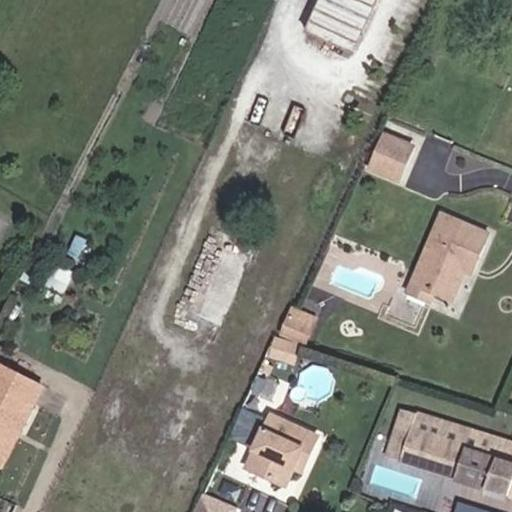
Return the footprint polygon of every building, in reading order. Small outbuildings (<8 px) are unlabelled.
[(358,43),(377,0),(327,0),(317,25),(358,43)] [(414,151),(384,139),(370,173),(400,185),(414,151)] [(494,235),(445,216),(418,282),(435,289),(437,296),(451,301),(466,264),(480,270),(494,235)] [(477,276),(480,270),(466,264),(451,301),(457,303),(469,273),(477,276)] [(434,304),(437,296),(435,289),(418,282),(412,295),(434,304)] [(318,321),(295,311),(292,319),(314,330),(318,321)] [(307,346),(314,330),(292,319),(284,336),(307,346)] [(297,361),(301,346),(279,339),(274,353),(297,361)] [(19,433),(27,437),(49,395),(0,369),(0,466),(1,467),(19,433)] [(416,400),(413,410),(453,423),(456,412),(416,400)] [(453,423),(413,410),(412,414),(400,410),(385,457),(511,498),(511,441),(511,442),(453,423)] [(304,456),(314,460),(324,436),(274,413),(250,468),(291,486),(298,469),(304,456)] [(10,471),(27,437),(19,433),(1,467),(10,471)] [(309,474),(314,460),(304,456),(298,469),(309,474)] [(231,511),(233,508),(204,495),(196,511),(231,511)] [(498,511),(459,500),(455,511),(498,511)]
